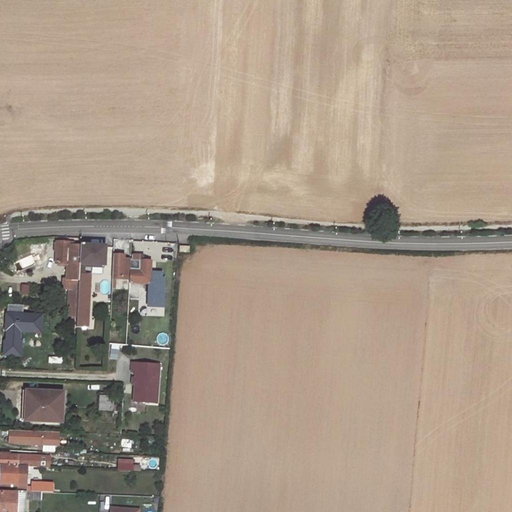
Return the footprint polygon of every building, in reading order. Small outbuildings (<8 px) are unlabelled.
[(80,245),(74,245),(74,242),(56,241),(56,254),(55,263),(67,264),(66,279),(63,279),(63,288),(69,289),(67,316),(71,316),(76,317),(78,273),(79,265),(80,245)] [(96,246),(80,245),(79,265),(104,266),(105,246),(96,246)] [(129,282),(149,283),(150,262),(147,261),(143,261),(143,258),(141,255),(137,255),(132,254),(132,261),(130,261),(129,277),(129,282)] [(113,255),(111,288),(114,288),(115,278),(123,278),(123,276),(129,277),(130,261),(123,260),(123,256),(118,256),(113,255)] [(87,328),(90,274),(78,273),(76,317),(76,328),(87,328)] [(151,299),(150,327),(159,328),(160,299),(151,299)] [(4,345),(19,346),(20,327),(26,327),(27,307),(0,306),(0,318),(5,319),(4,332),(4,345)] [(29,331),(39,332),(40,315),(29,315),(29,331)] [(19,346),(4,345),(3,346),(3,355),(23,356),(23,346),(19,346)] [(131,372),(135,372),(135,379),(134,384),(133,401),(156,403),(159,365),(131,363),(131,372)] [(40,421),(61,422),(62,393),(26,391),(25,404),(25,416),(41,417),(40,421)] [(100,396),(99,410),(112,411),(113,397),(100,396)] [(43,431),(18,430),(9,430),(9,436),(9,443),(17,443),(17,445),(32,445),(42,446),(43,431)] [(0,464),(1,465),(26,466),(37,467),(38,456),(0,453),(0,464)] [(118,460),(117,471),(132,472),(132,466),(132,461),(118,460)] [(0,471),(0,489),(19,491),(24,491),(26,466),(1,465),(0,471)] [(24,511),(25,499),(25,491),(24,491),(19,491),(19,494),(16,494),(15,511),(24,511)] [(41,492),(25,491),(25,499),(41,500),(41,492)] [(0,511),(15,511),(16,494),(0,492),(0,511)]
